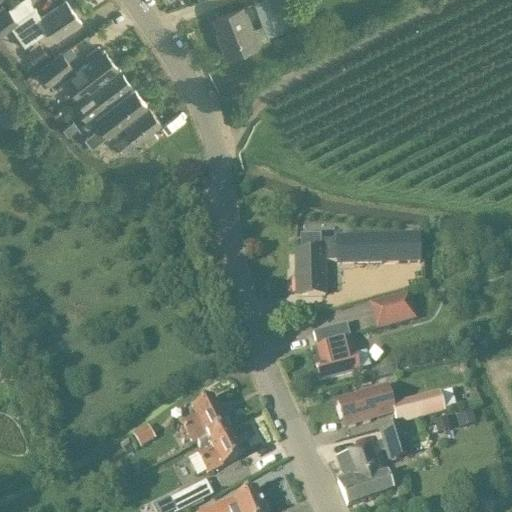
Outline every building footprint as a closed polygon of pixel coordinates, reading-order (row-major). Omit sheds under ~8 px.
[(0,33),(9,26),(23,45),(49,28),(56,39),(81,22),(65,0),(64,0),(41,16),(35,7),(17,19),(10,8),(0,14),(0,33)] [(253,28),(244,5),(211,18),(216,31),(214,32),(225,59),(270,41),(268,35),(291,26),(280,0),(258,0),(253,2),(262,25),(253,28)] [(100,49),(98,46),(85,56),(87,59),(73,69),(68,62),(60,51),(37,68),(53,89),(65,79),(73,90),(76,94),(86,86),(89,90),(119,68),(103,47),(100,49)] [(132,88),(130,85),(118,69),(92,89),(73,103),(87,122),(132,88)] [(82,155),(107,136),(106,135),(147,105),(134,89),(94,118),(100,127),(84,139),(81,135),(72,142),(82,155)] [(123,125),(127,131),(113,142),(122,153),(136,143),(161,124),(148,107),(123,125)] [(70,119),(60,127),(68,136),(77,129),(70,119)] [(420,265),(420,236),(336,239),(336,243),(316,243),(317,254),(295,255),(296,298),(324,297),(323,263),(336,263),(336,267),(420,265)] [(406,312),(403,295),(388,299),(393,315),(406,312)] [(310,352),(314,368),(315,368),(319,383),(358,372),(354,357),(346,327),(313,336),(317,350),(310,352)] [(392,417),(394,428),(404,425),(420,421),(444,415),(439,395),(416,401),(391,407),(387,392),(383,393),(338,404),(342,422),(344,429),(383,419),(392,417)] [(192,447),(207,440),(227,430),(212,401),(192,411),(196,417),(181,425),(192,447)] [(438,436),(450,432),(446,420),(434,424),(438,436)] [(385,453),(389,465),(413,456),(404,425),(394,428),(383,431),(379,432),(383,445),(337,460),(344,481),(338,483),(346,509),(383,497),(392,495),(378,455),(383,453),(385,453)] [(241,459),(227,430),(207,440),(213,450),(197,457),(206,476),(241,459)] [(147,431),(133,440),(140,452),(155,443),(147,431)] [(205,484),(165,505),(168,511),(184,511),(212,497),(205,484)] [(264,511),(255,490),(203,511),(264,511)]
